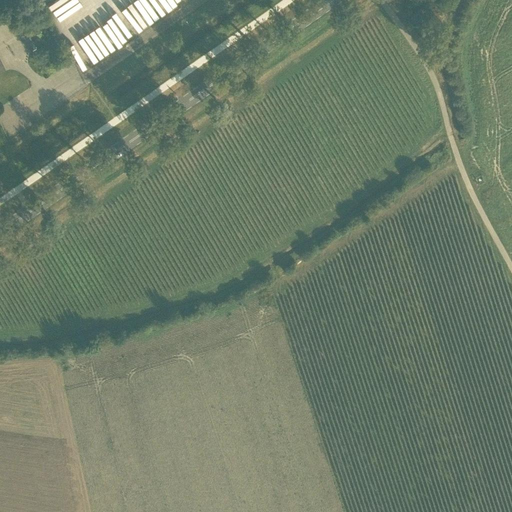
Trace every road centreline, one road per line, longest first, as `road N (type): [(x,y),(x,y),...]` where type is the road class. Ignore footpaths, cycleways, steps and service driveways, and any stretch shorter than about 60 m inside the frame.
road 1 (primary): [(0,233),(333,0)]
road 2 (unclassified): [(511,269),(465,180),(429,69),(380,0)]
road 3 (unclassified): [(12,125),(198,0)]
